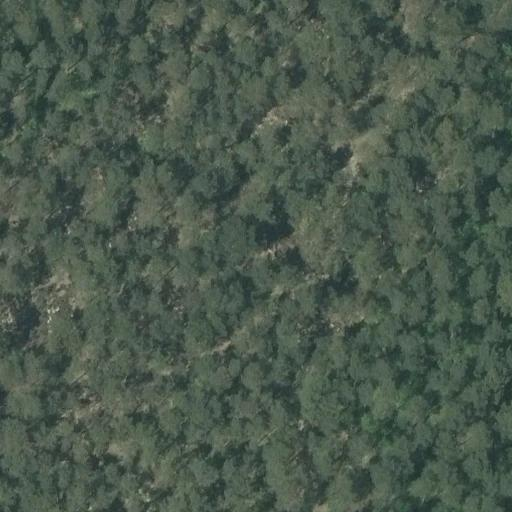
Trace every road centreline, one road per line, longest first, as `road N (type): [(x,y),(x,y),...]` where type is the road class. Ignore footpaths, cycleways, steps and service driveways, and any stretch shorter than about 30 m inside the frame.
road 1 (track): [(0,468),(113,399),(211,354),(313,285),(330,223),(408,95),(487,53),(511,72)]
road 2 (track): [(430,0),(487,53),(511,0)]
